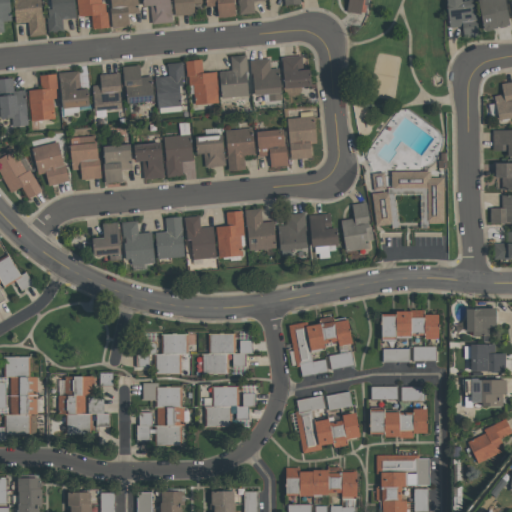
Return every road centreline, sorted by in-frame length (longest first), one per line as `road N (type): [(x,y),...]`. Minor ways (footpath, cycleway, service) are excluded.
road 1 (tertiary): [(0,212),(63,266),(154,305),(268,304),(418,279),(472,282)]
road 2 (residential): [(0,62),(308,27),(322,33)]
road 3 (residential): [(0,457),(49,457),(119,473),(199,470),(246,451),(277,393)]
road 4 (residential): [(31,242),(48,220),(82,204),(330,181)]
road 5 (residential): [(470,72),(472,282)]
road 6 (residential): [(322,33),(339,170),(330,181)]
